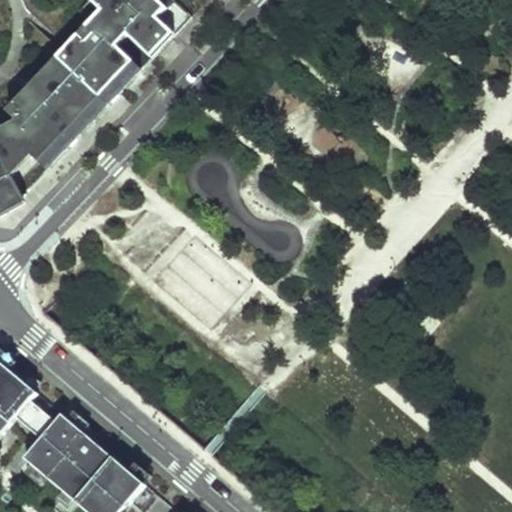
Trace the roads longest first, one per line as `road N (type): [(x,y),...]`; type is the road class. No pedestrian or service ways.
road 1 (residential): [(265,0),(0,280)]
road 2 (residential): [(239,511),(0,305)]
